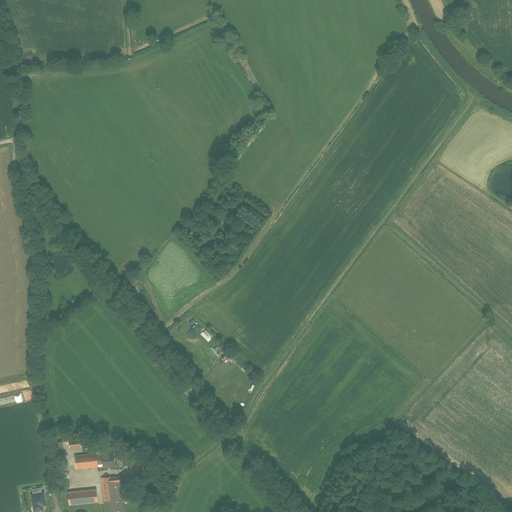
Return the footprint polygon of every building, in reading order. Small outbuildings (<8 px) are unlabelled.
[(193,338),(197,334),(192,330),(188,334),(193,338)] [(209,342),(214,336),(206,330),(202,335),(209,342)] [(83,440),(70,441),(70,448),(84,446),(83,440)] [(99,453),(77,456),(78,469),(100,466),(100,464),(99,455),(99,453)] [(105,467),(118,466),(116,453),(104,454),(105,464),(105,467)] [(125,477),(105,478),(106,511),(125,511),(123,483),(125,483),(125,477)] [(99,489),(70,492),(72,505),(100,502),(99,489)] [(35,493),(33,494),(36,511),(45,510),(44,506),(48,505),(46,491),(44,492),(35,493)]
